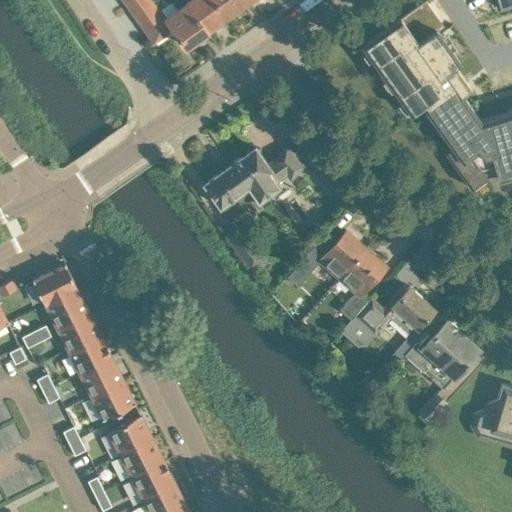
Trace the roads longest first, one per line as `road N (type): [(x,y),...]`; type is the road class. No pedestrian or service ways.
road 1 (residential): [(229,511),(88,248),(45,206)]
road 2 (residential): [(511,279),(465,247),(261,62)]
road 3 (residential): [(174,123),(81,0)]
road 4 (residential): [(45,206),(174,123)]
